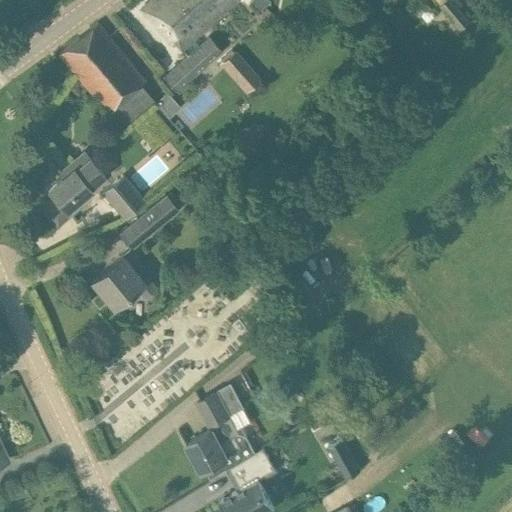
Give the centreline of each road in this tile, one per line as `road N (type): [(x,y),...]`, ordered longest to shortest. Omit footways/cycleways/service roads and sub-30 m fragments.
road 1 (unclassified): [(109,511),(0,272)]
road 2 (unclassified): [(0,73),(96,0)]
